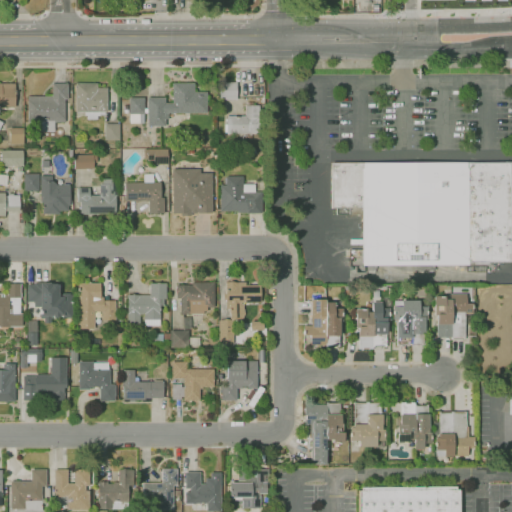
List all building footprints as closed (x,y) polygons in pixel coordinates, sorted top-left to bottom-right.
[(219,100),(219,82),(236,82),(236,100),(219,100)] [(54,131),(35,131),(35,123),(27,123),(28,96),(52,96),(52,83),(68,84),(67,99),(64,99),(64,123),(54,123),(54,131)] [(97,119),(87,119),(87,116),(84,116),(84,112),(76,112),(75,83),(97,83),(97,88),(107,88),(107,112),(105,112),(105,115),(100,115),(100,116),(97,116),(97,119)] [(147,109),(147,98),(165,98),(165,103),(173,103),(172,83),(193,83),(194,92),(206,92),(207,113),(168,113),(168,119),(165,119),(165,126),(147,126),(147,113),(147,109)] [(15,107),(0,107),(0,84),(14,84),(15,107)] [(144,113),(144,114),(143,114),(144,123),(130,123),(130,114),(129,114),(129,98),(144,98),(144,109),(144,113)] [(251,139),(245,139),(244,134),(227,134),(227,116),(245,116),(245,105),(246,105),(246,102),(259,102),(259,134),(251,134),(251,139)] [(104,140),(104,124),(119,124),(119,140),(104,140)] [(23,144),(9,144),(9,128),(23,128),(23,144)] [(167,164),(153,164),(153,160),(146,160),(146,159),(143,159),(143,149),(167,149),(167,164)] [(22,166),(0,166),(0,150),(22,150),(22,166)] [(74,169),(74,155),(96,155),(96,162),(93,162),(93,169),(74,169)] [(468,265),(362,265),(361,208),(331,208),(331,164),(467,163),(510,162),(511,262),(468,262),(468,265)] [(211,213),(199,213),(191,213),(191,216),(182,216),(182,213),(173,213),(172,169),(200,169),(200,173),(211,173),(211,213)] [(38,191),(24,191),(24,174),(38,174),(38,191)] [(164,213),(148,213),(148,201),(124,201),(124,183),(143,182),(143,174),(153,174),(153,182),(160,182),(160,198),(164,198),(164,213)] [(42,214),(42,202),(40,202),(40,176),(52,176),(52,180),(57,185),(69,185),(69,205),(68,205),(68,211),(58,211),(58,214),(42,214)] [(247,214),(247,213),(237,213),(237,211),(220,211),(220,185),(226,185),(226,176),(243,176),(243,184),(255,184),(255,192),(262,192),(262,214),(247,214)] [(115,214),(80,215),(80,202),(77,202),(77,187),(89,187),(89,195),(99,195),(99,184),(102,184),(102,179),(116,179),(116,196),(115,196),(115,214)] [(5,216),(0,216),(0,193),(4,193),(5,196),(7,196),(7,195),(8,195),(8,193),(13,193),(13,195),(19,195),(19,211),(5,211),(5,216)] [(197,316),(194,316),(194,314),(180,314),(180,298),(176,298),(176,285),(191,285),(191,282),(214,282),(214,307),(206,307),(206,312),(203,312),(203,314),(197,314),(197,316)] [(230,319),(230,312),(228,312),(228,309),(225,309),(225,300),(224,300),(224,294),(225,294),(225,283),(236,283),(236,282),(245,282),(245,285),(260,285),(260,303),(241,303),(241,304),(243,304),(243,307),(245,313),(243,318),(239,319),(230,319)] [(59,317),(58,319),(54,319),(52,317),(52,319),(39,319),(40,308),(33,308),(33,302),(27,302),(27,284),(33,284),(33,283),(40,283),(40,284),(42,284),(42,283),(49,283),(49,284),(57,284),(57,285),(58,285),(58,295),(62,295),(62,294),(72,294),(72,318),(62,318),(62,316),(59,316),(59,317)] [(94,329),(78,329),(78,283),(99,283),(100,298),(103,297),(103,301),(115,301),(115,320),(101,320),(101,312),(94,312),(94,329)] [(159,326),(143,326),(143,315),(139,315),(139,326),(126,326),(126,314),(127,314),(127,299),(127,295),(149,295),(149,283),(166,283),(166,299),(164,299),(164,306),(159,306),(159,326)] [(0,294),(7,294),(7,284),(20,284),(20,314),(22,314),(22,326),(0,326),(0,294)] [(464,339),(462,339),(462,337),(452,337),(452,339),(450,339),(450,337),(449,337),(449,335),(439,335),(439,337),(437,337),(437,320),(436,320),(436,315),(433,315),(433,296),(445,296),(445,300),(450,299),(450,294),(466,294),(466,304),(473,304),(473,315),(468,315),(468,321),(464,321),(464,339)] [(372,349),(368,349),(368,348),(363,348),(363,349),(359,349),(359,337),(357,337),(357,330),(356,330),(356,319),(354,319),(354,309),(366,309),(366,311),(371,311),(371,302),(379,302),(379,298),(389,298),(389,322),(386,322),(386,334),(386,347),(384,347),(384,345),(374,345),(374,347),(372,347),(372,349)] [(338,345),(310,345),(310,335),(303,335),(303,325),(311,325),(311,299),(325,299),(325,302),(334,302),(334,309),(342,309),(342,323),(338,323),(338,345)] [(408,346),(408,344),(398,344),(398,345),(397,345),(396,323),(395,323),(395,320),(393,320),(393,307),(401,307),(401,300),(418,300),(419,307),(426,307),(427,320),(424,320),(425,345),(422,345),(422,344),(412,344),(412,346),(408,346)] [(233,320),(233,344),(218,344),(218,320),(233,320)] [(28,321),(36,321),(36,331),(28,331),(28,321)] [(263,331),(250,331),(250,321),(263,321),(263,331)] [(188,347),(170,347),(170,331),(188,330),(188,347)] [(37,345),(27,345),(27,332),(36,332),(37,345)] [(162,343),(153,343),(153,334),(162,334),(162,343)] [(199,347),(189,347),(189,337),(199,337),(199,347)] [(21,346),(11,347),(10,339),(15,339),(15,338),(21,338),(21,346)] [(27,367),(19,368),(19,353),(20,353),(20,349),(41,349),(41,361),(35,361),(35,354),(27,354),(27,367)] [(20,406),(20,399),(23,399),(22,385),(23,385),(23,376),(34,376),(34,375),(50,375),(50,358),(66,358),(66,387),(64,387),(64,402),(52,402),(52,394),(36,394),(36,406),(20,406)] [(236,400),(221,400),(221,384),(226,384),(226,379),(227,379),(227,361),(256,361),(257,388),(247,388),(247,386),(241,386),(241,388),(236,388),(236,400)] [(114,401),(99,401),(99,387),(88,387),(88,389),(78,389),(78,362),(93,362),(93,363),(108,363),(108,369),(109,369),(109,384),(114,384),(114,401)] [(199,400),(183,400),(171,400),(171,384),(181,384),(181,387),(183,387),(183,378),(171,378),(171,362),(187,362),(187,369),(213,369),(213,387),(202,387),(202,388),(199,388),(199,400)] [(7,402),(3,402),(3,401),(0,401),(0,370),(3,370),(2,364),(14,364),(15,401),(7,401),(7,402)] [(134,401),(129,401),(129,399),(122,399),(122,384),(122,370),(134,370),(134,382),(135,382),(135,381),(138,381),(138,382),(163,382),(163,398),(145,398),(145,400),(134,400),(134,401)] [(326,464),(313,464),(313,424),(304,424),(304,394),(327,394),(327,402),(327,404),(339,404),(339,415),(340,415),(340,424),(342,424),(342,433),(343,433),(343,443),(332,443),(332,439),(326,440),(326,464)] [(358,447),(358,441),(350,441),(350,429),(353,429),(353,425),(353,402),(355,402),(355,404),(365,404),(365,402),(368,402),(368,404),(381,404),(381,412),(386,412),(386,426),(384,426),(384,441),(375,441),(376,447),(358,447)] [(408,450),(408,442),(407,443),(407,441),(402,441),(402,443),(397,443),(397,433),(396,433),(395,417),(399,416),(399,415),(400,415),(400,403),(404,403),(404,402),(404,404),(410,404),(410,402),(411,403),(414,403),(414,405),(415,405),(415,407),(427,407),(427,414),(428,414),(428,430),(431,430),(431,443),(422,443),(422,450),(408,450)] [(467,456),(443,456),(443,450),(435,450),(435,437),(438,437),(438,412),(440,412),(440,413),(450,413),(450,412),(453,412),(453,413),(464,413),(464,411),(465,411),(465,427),(468,427),(468,437),(473,437),(473,449),(467,449),(467,456)] [(127,509),(98,509),(98,482),(107,482),(107,484),(113,484),(113,482),(118,482),(118,469),(133,469),(133,486),(127,486),(127,509)] [(173,509),(154,510),(154,497),(142,497),(142,483),(161,483),(161,469),(177,469),(177,486),(173,486),(173,509)] [(241,508),(241,501),(228,501),(229,483),(237,483),(237,469),(268,469),(268,484),(266,484),(266,494),(260,494),(260,508),(241,508)] [(41,511),(23,511),(23,509),(10,509),(10,481),(31,481),(31,470),(46,470),(46,486),(41,486),(41,499),(45,499),(45,508),(41,508),(41,511)] [(89,510),(66,510),(66,497),(54,497),(54,470),(67,470),(67,483),(74,483),(74,470),(89,470),(89,486),(85,486),(85,491),(89,491),(89,510)] [(220,511),(206,511),(206,504),(195,504),(192,504),(185,504),(185,492),(189,492),(189,489),(185,489),(185,472),(200,472),(200,484),(205,484),(205,478),(210,478),(210,473),(220,473),(220,511)] [(458,511),(358,511),(358,491),(362,491),(362,487),(455,487),(455,490),(458,490),(458,511)]
